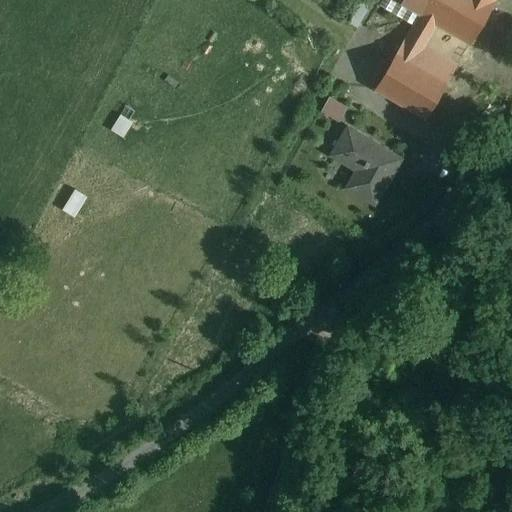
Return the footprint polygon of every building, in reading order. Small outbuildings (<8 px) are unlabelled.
[(404,42),(377,89),(428,119),(460,63),(428,45),(439,28),(469,46),(495,0),(391,0),(419,16),(404,41),(404,42)] [(347,107),(329,98),(321,114),(339,123),(347,107)] [(129,136),(137,118),(123,112),(115,130),(129,136)] [(406,160),(347,125),(328,157),(356,173),(346,190),(375,208),(386,191),(387,191),(406,160)] [(79,186),(66,207),(79,215),(92,194),(79,186)]
